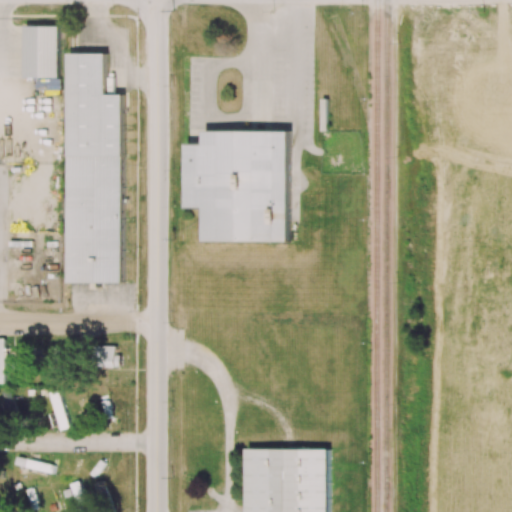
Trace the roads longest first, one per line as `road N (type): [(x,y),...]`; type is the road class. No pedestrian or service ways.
road 1 (tertiary): [(156,511),(156,0)]
road 2 (residential): [(156,321),(0,321)]
